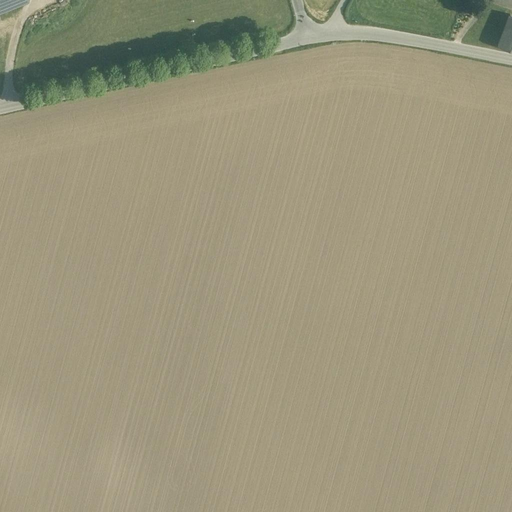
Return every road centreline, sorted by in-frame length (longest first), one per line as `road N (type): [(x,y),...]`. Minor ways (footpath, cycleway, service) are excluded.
road 1 (tertiary): [(307,37),(0,109)]
road 2 (tertiary): [(511,58),(374,31),(307,37)]
